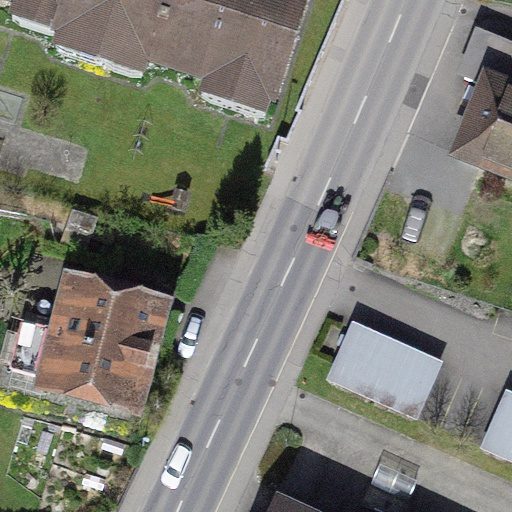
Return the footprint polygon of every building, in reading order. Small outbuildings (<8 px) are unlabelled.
[(149,54),(147,59),(209,81),(211,75),(271,96),(269,101),(272,102),(305,0),(0,0),(19,6),(21,1),(66,16),(61,30),(64,31),(66,26),(149,54)] [(511,47),(484,36),(467,79),(489,88),(462,155),(511,175),(511,47)] [(59,336),(23,327),(12,371),(135,407),(159,314),(71,290),(59,336)] [(438,368),(352,330),(330,380),(415,418),(438,368)] [(511,400),(506,398),(484,449),(511,461),(511,400)] [(294,511),(276,503),(271,511),(294,511)]
